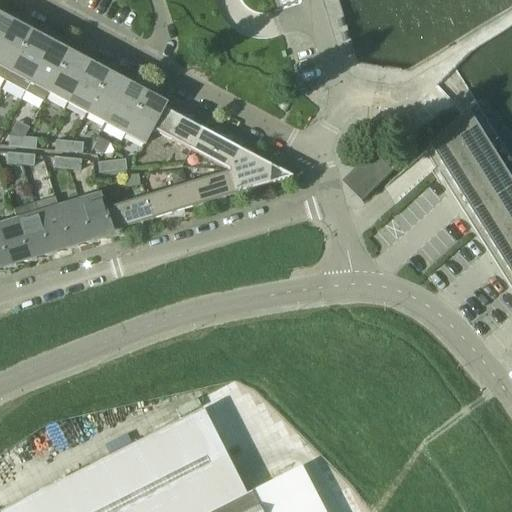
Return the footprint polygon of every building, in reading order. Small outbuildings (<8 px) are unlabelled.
[(0,45),(9,29),(0,23),(0,45)] [(0,80),(4,83),(30,35),(17,33),(9,29),(0,45),(0,80)] [(24,93),(47,49),(38,44),(30,35),(4,83),(24,93)] [(43,103),(48,95),(68,56),(56,54),(47,49),(24,93),(43,103)] [(67,105),(86,70),(77,65),(68,56),(48,95),(67,105)] [(86,115),(106,76),(94,74),(86,70),(67,105),(86,115)] [(105,125),(124,90),(115,85),(106,76),(86,115),(105,125)] [(124,135),(144,97),(132,95),(124,90),(105,125),(124,135)] [(143,146),(162,111),(153,106),(144,97),(124,135),(143,146)] [(511,162),(476,105),(469,112),(469,111),(463,116),(430,146),(424,152),(430,161),(435,169),(430,173),(431,174),(433,178),(436,176),(438,175),(511,291),(511,162)] [(189,152),(200,131),(191,126),(183,117),(171,115),(162,111),(143,146),(144,146),(152,132),(189,152)] [(227,173),(238,151),(229,146),(221,138),(210,136),(200,131),(189,152),(226,172),(225,172),(227,173)] [(21,149),(22,139),(8,137),(7,148),(21,149)] [(34,151),(35,140),(22,139),(21,149),(34,151)] [(67,154),(68,143),(55,142),(54,153),(67,154)] [(81,155),(82,145),(68,143),(67,154),(81,155)] [(290,179),(238,151),(227,173),(234,196),(290,179)] [(361,203),(394,171),(375,151),(347,178),(342,183),(361,203)] [(19,166),(20,155),(7,154),(5,165),(19,166)] [(33,167),(34,157),(20,155),(19,166),(33,167)] [(66,171),(67,160),(53,159),(52,169),(66,171)] [(79,172),(80,161),(67,160),(66,171),(79,172)] [(125,172),(124,161),(110,163),(112,173),(125,172)] [(112,173),(110,163),(97,164),(98,175),(112,173)] [(234,196),(227,173),(225,172),(226,173),(186,186),(193,209),(203,206),(214,206),(224,199),(234,196)] [(193,209),(186,186),(144,198),(151,221),(161,218),(173,219),(182,212),(193,209)] [(111,238),(98,195),(77,202),(90,244),(92,244),(92,243),(91,243),(90,240),(98,237),(111,238)] [(151,221),(144,198),(104,211),(99,195),(98,195),(111,238),(113,238),(113,237),(112,237),(111,233),(120,231),(132,231),(141,224),(151,221)] [(69,251),(57,208),(54,199),(33,205),(36,214),(49,257),(51,257),(51,256),(50,256),(49,252),(57,250),(69,251)] [(90,244),(77,202),(57,208),(69,251),(71,251),(71,249),(70,249),(69,246),(78,244),(90,244)] [(33,205),(12,211),(15,221),(28,263),(30,263),(30,262),(29,262),(28,259),(36,256),(49,257),(36,214),(33,205)] [(28,263),(15,221),(0,225),(0,244),(7,269),(9,269),(9,268),(8,268),(7,265),(16,262),(28,263)] [(201,412),(1,511),(258,511),(249,494),(244,497),(201,412)]
